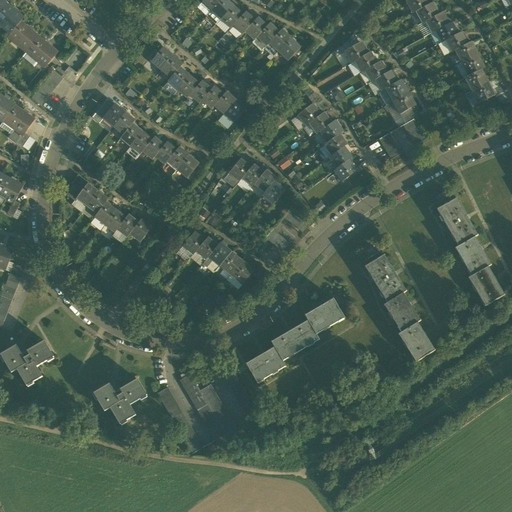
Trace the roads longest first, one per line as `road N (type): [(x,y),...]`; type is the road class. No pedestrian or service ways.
road 1 (residential): [(168,0),(98,72),(47,183),(50,264),(106,330),(169,347),(205,345),(245,326),(369,202),(511,135)]
road 2 (track): [(0,422),(151,455),(285,475),(300,468)]
road 3 (track): [(300,468),(511,315)]
